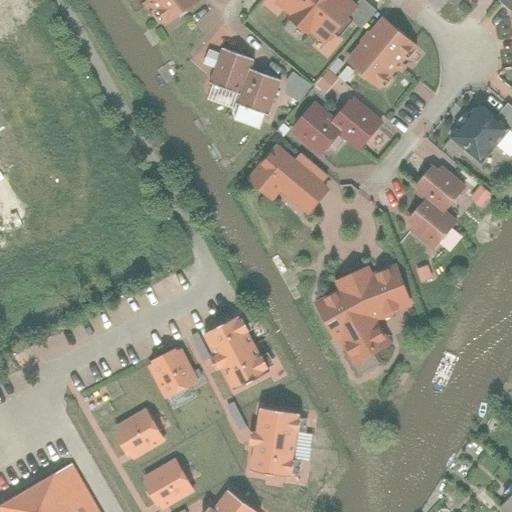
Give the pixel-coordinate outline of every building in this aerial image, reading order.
[(133,0),(145,18),(174,0),(133,0)] [(343,1),(341,0),(265,0),(276,9),(270,16),(287,31),(293,24),(310,38),(343,1)] [(511,5),(495,8),(500,62),(509,61),(511,66),(511,5)] [(400,43),(364,12),(348,31),(383,61),(400,43)] [(330,51),(365,82),(383,61),(348,31),(330,51)] [(236,64),(239,52),(206,42),(196,75),(229,85),(236,64)] [(286,93),(298,74),(278,61),(266,80),(286,93)] [(224,100),(252,109),(264,73),(236,64),(229,85),(224,100)] [(323,121),(341,137),(363,113),(338,91),(316,114),(323,121)] [(303,146),(323,121),(316,114),(294,96),(273,122),(303,146)] [(491,124),(460,96),(430,129),(462,157),(491,124)] [(292,206),(312,182),(260,139),(232,173),(256,192),(264,183),(292,206)] [(426,203),(447,180),(418,155),(398,179),(411,190),(426,203)] [(414,244),(440,216),(426,203),(411,190),(386,219),(414,244)] [(395,299),(380,258),(353,268),(350,258),(316,271),(321,280),(295,292),(331,359),(374,337),(361,314),(395,299)] [(195,326),(224,382),(258,365),(230,309),(195,326)] [(134,353),(154,391),(185,375),(165,337),(134,353)] [(142,399),(105,420),(122,451),(154,434),(159,430),(142,399)] [(245,399),(237,461),(275,466),(284,404),(245,399)] [(0,511),(96,511),(57,445),(0,478),(0,511)] [(168,447),(131,468),(148,499),(186,478),(168,447)] [(478,490),(500,511),(511,511),(511,482),(506,476),(499,483),(492,476),(478,490)] [(213,482),(188,511),(237,511),(243,505),(213,482)]
